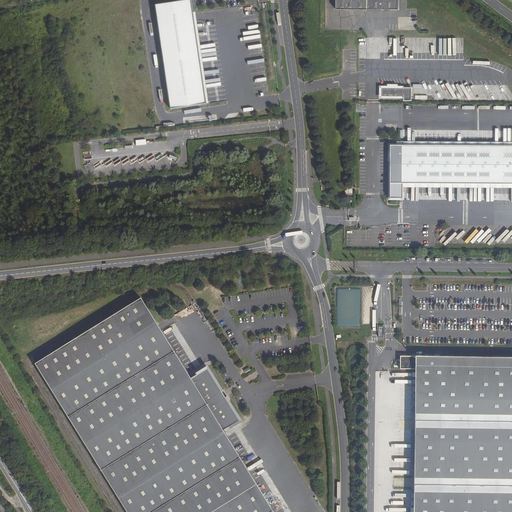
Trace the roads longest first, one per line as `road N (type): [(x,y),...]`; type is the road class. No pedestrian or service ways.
road 1 (unclassified): [(269,246),(0,275)]
road 2 (unclassified): [(344,511),(340,415),(319,287)]
road 3 (unclassified): [(302,189),(282,0)]
